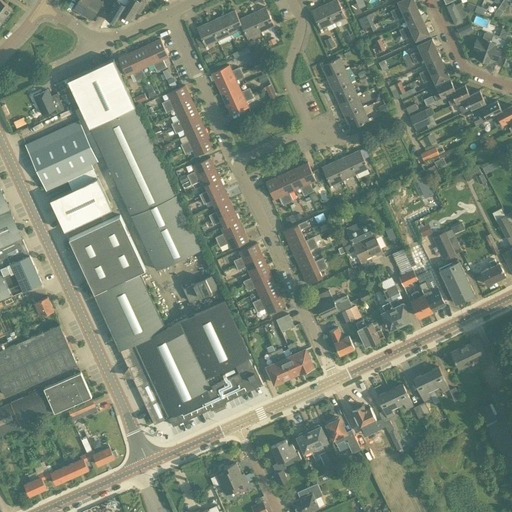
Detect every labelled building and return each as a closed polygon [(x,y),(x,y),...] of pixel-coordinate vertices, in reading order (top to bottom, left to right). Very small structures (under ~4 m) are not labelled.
[(1,0),(0,0),(0,18),(2,20),(12,8),(1,0)] [(83,13),(90,0),(77,0),(73,7),(83,13)] [(98,0),(90,0),(83,13),(91,19),(100,4),(105,7),(109,1),(108,1),(108,0),(102,0),(102,2),(98,0)] [(109,1),(105,7),(110,10),(106,17),(115,23),(121,13),(125,6),(128,0),(117,0),(117,1),(115,0),(108,0),(108,1),(109,1)] [(136,0),(128,0),(125,6),(121,13),(130,19),(134,11),(139,14),(146,3),(141,0),(140,2),(136,0)] [(337,0),(334,0),(324,5),(333,23),(346,17),(337,0)] [(400,0),(398,2),(400,7),(397,8),(391,10),(393,15),(416,5),(413,0),(400,0)] [(453,3),(447,5),(455,23),(462,20),(461,18),(467,15),(461,1),(454,4),(453,3)] [(499,8),(503,11),(506,7),(507,5),(502,2),(500,5),(498,7),(499,8)] [(333,23),(324,5),(311,11),(320,29),(333,23)] [(416,5),(393,15),(395,20),(402,17),(401,16),(404,15),(407,21),(420,14),(416,5)] [(266,7),(252,13),(261,32),(274,25),(266,7)] [(498,7),(494,15),(499,17),(503,11),(499,8),(498,7)] [(235,10),(222,16),(231,34),(243,29),(239,19),(235,10)] [(261,32),(252,13),(239,19),(243,29),(247,38),(261,32)] [(361,27),(373,21),(370,14),(358,19),(361,27)] [(407,21),(409,26),(406,27),(406,26),(399,30),(402,35),(425,24),(420,14),(407,21)] [(222,16),(209,22),(218,40),(231,34),(222,16)] [(376,29),(373,21),(361,27),(362,29),(363,29),(364,32),(369,30),(370,32),(376,29)] [(218,40),(209,22),(196,28),(205,46),(218,40)] [(457,28),(459,34),(473,29),(471,23),(457,28)] [(425,24),(402,35),(404,39),(409,37),(411,42),(415,40),(429,34),(425,24)] [(484,32),(482,40),(477,38),(472,50),(478,52),(476,58),(488,62),(494,46),(502,49),(508,31),(502,28),(499,36),(487,31),(484,32)] [(267,36),(270,43),(278,39),(275,32),(267,36)] [(347,35),(350,44),(356,42),(353,33),(347,35)] [(335,45),(331,36),(324,40),(328,48),(335,45)] [(377,46),(383,43),(380,38),(374,40),(377,46)] [(417,45),(420,50),(417,51),(410,54),(413,59),(436,48),(431,38),(417,45)] [(167,67),(163,59),(169,57),(160,39),(150,44),(162,69),(167,67)] [(383,43),(377,46),(379,51),(385,48),(383,43)] [(150,44),(139,48),(147,66),(153,64),(157,71),(162,69),(150,44)] [(235,56),(250,52),(249,47),(234,52),(235,56)] [(147,66),(139,48),(129,53),(140,79),(146,76),(142,69),(147,66)] [(436,48),(413,59),(415,63),(417,62),(419,66),(426,63),(426,64),(440,58),(436,48)] [(259,59),(255,52),(248,55),(251,62),(259,59)] [(140,79),(129,53),(118,58),(126,76),(132,73),(136,81),(140,79)] [(204,56),(207,63),(213,60),(210,53),(204,56)] [(405,62),(411,59),(408,53),(402,56),(405,62)] [(327,78),(345,70),(340,57),(321,66),(327,78)] [(511,58),(508,57),(505,65),(503,64),(503,65),(511,68),(511,58)] [(426,64),(429,69),(426,70),(426,69),(419,73),(421,78),(445,67),(440,58),(426,64)] [(68,80),(89,125),(135,104),(114,59),(68,80)] [(411,59),(405,62),(408,68),(414,65),(411,59)] [(263,69),(260,63),(254,66),(257,72),(263,69)] [(240,67),(232,70),(229,65),(211,73),(216,83),(242,72),(240,67)] [(166,78),(172,76),(169,67),(163,69),(166,78)] [(445,67),(421,78),(424,82),(430,79),(433,78),(435,83),(449,77),(445,67)] [(351,82),(345,70),(327,78),(333,91),(351,82)] [(242,72),(216,83),(221,94),(239,86),(236,80),(244,76),(242,72)] [(258,76),(259,79),(260,83),(268,79),(265,73),(258,76)] [(44,87),(54,82),(51,76),(41,80),(44,87)] [(436,86),(439,93),(434,95),(436,101),(442,98),(451,93),(450,91),(455,89),(450,79),(436,86)] [(357,95),(351,82),(333,91),(339,104),(357,95)] [(277,98),(271,84),(265,86),(265,87),(262,89),(263,91),(267,89),(272,100),(277,98)] [(450,91),(451,93),(454,98),(448,101),(451,106),(456,103),(461,101),(459,99),(469,94),(465,84),(455,89),(450,91)] [(167,93),(170,99),(162,102),(164,107),(190,96),(185,85),(167,93)] [(241,91),(239,86),(221,94),(226,105),(252,93),(249,87),(241,91)] [(61,100),(55,87),(51,90),(56,102),(61,100)] [(48,90),(34,96),(42,115),(56,108),(48,90)] [(461,101),(462,105),(459,106),(462,113),(471,109),(485,102),(480,90),(469,94),(459,99),(461,101)] [(145,93),(133,98),(136,104),(147,98),(145,93)] [(254,97),(252,93),(226,105),(231,115),(248,107),(246,101),(254,97)] [(357,95),(339,104),(345,116),(363,108),(357,95)] [(432,95),(424,99),(426,105),(435,101),(432,95)] [(190,96),(164,107),(166,112),(174,109),(177,114),(195,106),(190,96)] [(481,108),(485,115),(479,118),(482,123),(492,117),(497,115),(496,113),(502,110),(497,100),(481,108)] [(406,106),(408,112),(418,108),(416,102),(406,106)] [(177,195),(135,105),(135,104),(89,125),(90,126),(131,216),(156,270),(202,249),(177,195)] [(363,108),(345,116),(350,129),(369,121),(366,113),(373,110),(370,105),(363,108)] [(497,115),(492,117),(495,122),(494,123),(497,127),(502,125),(511,120),(511,117),(511,116),(511,105),(502,110),(496,113),(497,115)] [(177,114),(179,119),(171,123),(174,128),(199,117),(195,106),(177,114)] [(413,123),(428,116),(425,109),(410,116),(413,123)] [(431,123),(428,116),(413,123),(416,129),(431,123)] [(204,127),(199,117),(174,128),(176,133),(184,129),(186,135),(204,127)] [(97,161),(79,120),(26,144),(47,190),(94,168),(91,164),(97,161)] [(186,135),(189,140),(181,144),(183,149),(209,138),(204,127),(186,135)] [(422,138),(423,139),(426,146),(432,143),(428,135),(422,138)] [(209,138),(183,149),(185,153),(193,150),(196,156),(214,148),(209,138)] [(436,146),(420,153),(425,162),(440,155),(436,146)] [(365,147),(360,149),(364,159),(370,156),(365,147)] [(347,155),(356,174),(368,168),(360,149),(347,155)] [(178,157),(176,152),(170,155),(172,160),(178,157)] [(356,174),(347,155),(334,161),(343,180),(356,174)] [(192,165),(195,171),(187,174),(189,179),(215,168),(210,157),(192,165)] [(343,180),(334,161),(321,167),(330,186),(343,180)] [(308,162),(297,167),(309,193),(314,190),(310,183),(316,180),(317,181),(322,179),(318,169),(312,171),(308,162)] [(485,172),(496,166),(494,162),(483,167),(485,172)] [(428,173),(438,168),(436,164),(426,169),(428,173)] [(478,166),(467,172),(471,179),(476,176),(480,184),(486,181),(482,173),(481,173),(478,166)] [(309,193),(297,167),(286,172),(295,190),(300,187),(304,195),(309,193)] [(220,178),(215,168),(189,179),(192,184),(199,181),(202,187),(205,186),(220,178)] [(286,172),(276,177),(288,203),(293,200),(289,192),(295,190),(286,172)] [(181,183),(188,180),(186,174),(179,178),(181,183)] [(97,177),(50,199),(61,222),(63,226),(65,230),(111,208),(110,205),(97,177)] [(288,203),(276,177),(265,182),(273,200),(280,197),(283,205),(288,203)] [(425,199),(433,196),(424,177),(416,180),(425,199)] [(205,186),(207,190),(200,194),(202,199),(224,189),(220,178),(205,186)] [(0,300),(22,291),(42,282),(0,187),(0,300)] [(224,189),(202,199),(204,204),(212,200),(214,206),(229,199),(224,189)] [(307,201),(318,199),(317,192),(306,194),(307,201)] [(214,206),(217,211),(209,215),(211,220),(234,210),(229,199),(214,206)] [(234,210),(211,220),(213,224),(221,221),(223,226),(239,220),(234,210)] [(165,327),(140,271),(145,269),(120,215),(69,238),(86,276),(94,293),(154,424),(169,417),(173,425),(210,408),(211,409),(226,401),(226,400),(263,383),(250,357),(251,357),(225,300),(165,327)] [(506,237),(507,237),(511,234),(511,228),(506,215),(505,215),(497,219),(506,237)] [(220,227),(223,233),(215,237),(218,242),(244,231),(239,220),(223,226),(220,227)] [(306,220),(298,224),(283,231),(288,241),(303,234),(300,229),(308,225),(306,220)] [(466,230),(462,222),(450,227),(451,229),(454,235),(455,235),(466,230)] [(369,224),(358,229),(356,223),(346,228),(348,233),(347,234),(352,243),(352,244),(363,239),(374,234),(369,224)] [(423,237),(433,232),(429,223),(423,225),(422,223),(417,226),(423,237)] [(391,239),(397,236),(392,227),(386,229),(391,239)] [(446,230),(432,236),(443,260),(456,254),(455,253),(456,253),(448,238),(454,235),(451,229),(446,231),(446,230)] [(248,241),(244,231),(218,242),(220,247),(228,243),(230,249),(248,241)] [(348,242),(343,232),(338,234),(343,244),(348,242)] [(500,252),(490,233),(486,235),(495,255),(500,252)] [(305,240),(303,234),(288,241),(293,252),(316,241),(314,236),(305,240)] [(383,253),(374,234),(363,239),(371,256),(375,254),(377,256),(383,253)] [(511,234),(507,237),(511,246),(511,248),(503,254),(511,271),(511,234)] [(462,250),(455,235),(454,235),(448,238),(456,253),(462,250)] [(352,244),(352,243),(345,246),(347,253),(355,249),(361,263),(367,260),(366,258),(371,256),(363,239),(352,244)] [(318,246),(316,241),(293,252),(297,262),(312,256),(310,250),(318,246)] [(239,251),(241,257),(234,260),(236,265),(261,253),(257,243),(239,251)] [(394,260),(406,255),(403,249),(392,254),(394,260)] [(266,264),(261,253),(236,265),(238,270),(246,266),(248,272),(266,264)] [(409,260),(406,255),(394,260),(397,266),(409,260)] [(312,256),(297,262),(302,273),(325,262),(323,257),(315,261),(312,256)] [(489,262),(491,266),(480,271),(487,285),(494,281),(495,282),(499,281),(499,279),(505,276),(499,262),(497,263),(495,259),(489,262)] [(409,260),(397,266),(400,272),(411,266),(409,260)] [(459,261),(450,265),(466,298),(475,294),(459,261)] [(325,262),(302,273),(307,284),(322,277),(319,270),(327,267),(325,262)] [(248,272),(251,277),(243,281),(245,286),(271,274),(266,264),(248,272)] [(466,298),(450,265),(439,270),(455,303),(466,298)] [(418,280),(413,269),(398,276),(403,286),(418,280)] [(276,285),(271,274),(245,286),(248,290),(255,287),(258,292),(258,293),(276,285)] [(190,302),(217,289),(218,288),(212,275),(183,288),(190,302)] [(384,279),(387,286),(395,283),(392,276),(384,279)] [(445,304),(437,286),(435,281),(428,284),(426,280),(420,283),(422,288),(425,294),(432,310),(438,307),(440,307),(443,306),(444,304),(445,304)] [(395,284),(385,289),(389,297),(388,297),(400,324),(411,319),(403,303),(400,304),(397,298),(392,300),(390,296),(399,292),(395,284)] [(260,298),(245,305),(247,310),(251,308),(251,309),(281,295),(276,285),(258,293),(260,298)] [(368,288),(359,293),(363,301),(372,297),(368,288)] [(389,297),(385,289),(381,291),(385,299),(387,302),(382,305),(385,311),(382,313),(390,329),(391,329),(400,324),(388,297),(389,297)] [(411,300),(409,301),(413,309),(415,308),(419,317),(432,311),(432,310),(425,294),(420,296),(418,290),(411,293),(414,299),(411,300)] [(281,295),(251,309),(253,313),(257,311),(265,308),(267,314),(285,306),(281,295)] [(347,295),(334,301),(332,297),(316,304),(322,316),(338,309),(339,311),(352,305),(347,295)] [(35,302),(29,305),(31,310),(37,308),(41,316),(54,310),(48,296),(35,302)] [(361,316),(356,304),(345,309),(350,321),(361,316)] [(349,320),(345,310),(338,313),(343,323),(349,320)] [(294,325),(289,314),(276,320),(281,331),(294,325)] [(371,323),(366,325),(364,319),(356,323),(359,328),(358,329),(366,344),(371,342),(379,339),(379,338),(384,336),(381,328),(375,331),(371,323)] [(15,335),(19,342),(17,342),(17,343),(5,348),(6,348),(0,350),(0,380),(0,381),(0,383),(5,395),(77,364),(60,324),(27,338),(24,331),(15,335)] [(343,338),(338,327),(328,331),(333,342),(334,342),(339,355),(355,348),(349,335),(343,338)] [(459,368),(487,355),(478,337),(470,341),(471,342),(451,352),(459,368)] [(305,349),(299,352),(294,342),(288,345),(292,355),(299,371),(305,369),(307,369),(310,368),(310,366),(312,365),(305,349)] [(267,347),(273,364),(266,367),(274,383),(275,382),(277,383),(280,381),(280,380),(286,377),(272,345),(267,347)] [(272,345),(286,377),(293,374),(294,375),(297,374),(298,372),(299,371),(292,355),(286,358),(281,347),(274,350),(272,345)] [(438,366),(426,372),(433,388),(440,385),(443,391),(449,388),(438,366)] [(91,395),(81,372),(44,388),(54,411),(91,395)] [(433,388),(426,372),(414,378),(424,400),(430,397),(427,391),(433,388)] [(389,390),(397,405),(404,402),(407,408),(413,405),(402,384),(389,390)] [(460,398),(455,387),(450,389),(454,400),(460,398)] [(0,435),(54,412),(44,388),(0,406),(0,435)] [(397,405),(389,390),(378,395),(388,417),(394,414),(391,408),(397,405)] [(92,400),(68,410),(71,417),(95,406),(92,400)] [(418,404),(423,415),(430,412),(425,401),(418,404)] [(352,410),(359,425),(351,429),(358,444),(359,444),(367,440),(361,427),(368,423),(372,431),(379,427),(382,433),(380,434),(384,443),(392,440),(387,430),(388,430),(389,432),(389,431),(384,421),(382,418),(378,420),(377,418),(376,418),(370,406),(365,408),(364,404),(362,405),(361,403),(352,407),(353,409),(352,410)] [(489,403),(479,409),(486,424),(497,419),(489,403)] [(423,415),(418,404),(413,406),(419,417),(423,415)] [(351,429),(346,432),(339,418),(338,417),(335,417),(333,420),(334,420),(326,424),(333,439),(334,439),(336,444),(344,440),(345,442),(347,441),(352,453),(361,448),(359,444),(358,444),(351,429)] [(384,421),(389,431),(394,429),(389,418),(384,421)] [(511,438),(503,418),(486,426),(508,472),(511,470),(511,438)] [(314,429),(309,431),(321,458),(324,464),(329,461),(322,444),(327,441),(320,426),(319,426),(317,425),(314,427),(314,429)] [(298,434),(298,436),(297,437),(304,452),(311,449),(316,460),(321,458),(309,431),(303,434),(302,432),(298,434)] [(298,451),(296,452),(292,444),(288,445),(286,439),(270,446),(277,462),(272,464),(276,472),(274,473),(279,485),(288,481),(283,469),(286,467),(283,460),(293,455),(296,461),(301,458),(298,451)] [(402,447),(399,440),(393,442),(397,450),(402,447)] [(370,443),(361,448),(371,468),(380,463),(370,443)] [(94,449),(87,452),(90,458),(94,456),(98,465),(114,457),(115,458),(118,456),(115,449),(111,451),(109,446),(95,452),(94,449)] [(81,459),(67,465),(72,476),(88,469),(84,461),(90,458),(87,452),(80,456),(81,459)] [(38,475),(39,477),(25,484),(30,495),(46,488),(42,480),(47,477),(43,468),(40,462),(33,465),(38,475)] [(225,471),(217,475),(210,478),(214,486),(221,484),(226,494),(239,489),(249,484),(247,480),(252,478),(250,472),(242,476),(236,462),(223,468),(225,471)] [(51,464),(43,468),(47,477),(52,475),(56,483),(72,476),(67,465),(54,471),(51,464)] [(327,473),(317,475),(318,481),(329,478),(327,473)] [(293,502),(297,511),(310,511),(313,511),(312,510),(318,507),(315,499),(319,497),(317,492),(320,490),(317,483),(306,488),(309,494),(293,502)] [(267,511),(263,501),(251,506),(253,511),(267,511)]
